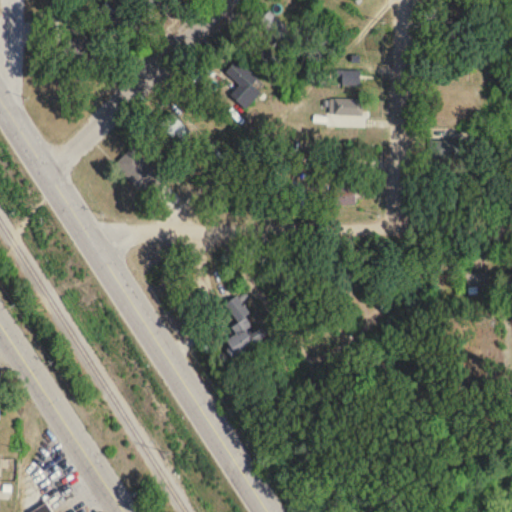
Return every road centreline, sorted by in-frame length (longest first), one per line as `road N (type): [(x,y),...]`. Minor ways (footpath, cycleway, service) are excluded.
road 1 (tertiary): [(270,511),(0,99)]
road 2 (residential): [(87,234),(511,234)]
road 3 (residential): [(46,172),(223,0)]
road 4 (residential): [(403,0),(403,234)]
road 5 (residential): [(125,511),(0,325)]
